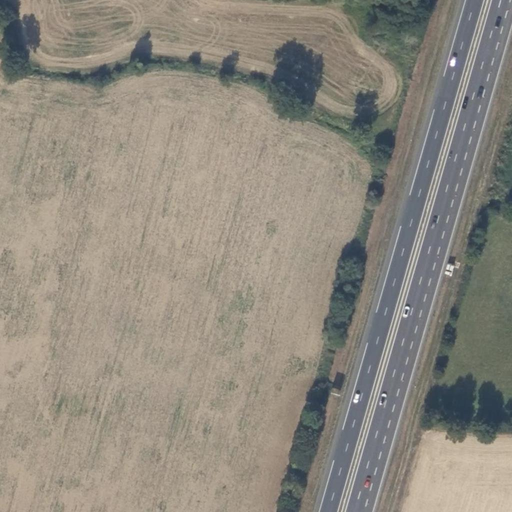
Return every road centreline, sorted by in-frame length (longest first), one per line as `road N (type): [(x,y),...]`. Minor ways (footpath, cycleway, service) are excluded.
road 1 (trunk): [(474,0),(328,511)]
road 2 (trunk): [(354,511),(500,0)]
